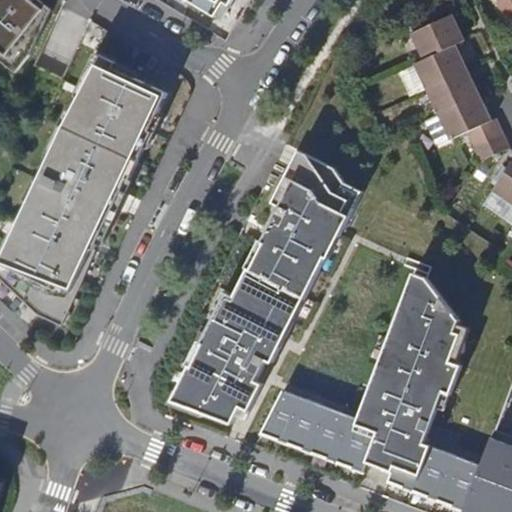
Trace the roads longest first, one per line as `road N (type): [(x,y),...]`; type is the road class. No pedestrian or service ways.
road 1 (residential): [(78,431),(164,234),(251,88)]
road 2 (residential): [(78,431),(155,451),(313,511)]
road 3 (residential): [(251,88),(101,0)]
